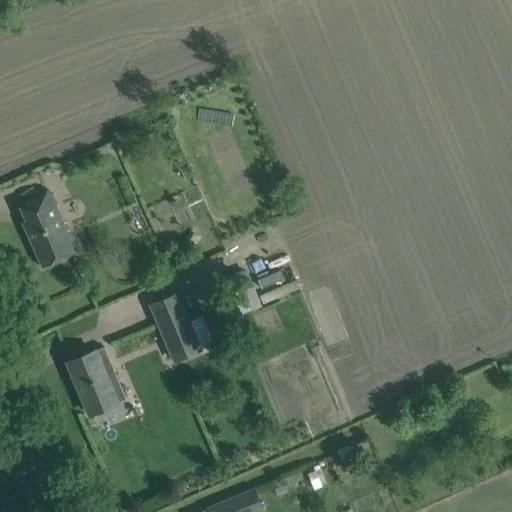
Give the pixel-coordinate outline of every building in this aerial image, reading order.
[(25,220),(22,222),(43,267),(75,253),(68,238),(71,237),(49,190),(18,204),(25,220)] [(192,233),(183,249),(193,254),(201,238),(192,233)] [(254,284),(220,297),(229,320),(263,307),(254,284)] [(176,295),(152,305),(175,360),(199,350),(199,349),(212,343),(201,316),(187,322),(176,295)] [(104,347),(68,362),(69,363),(77,383),(90,415),(126,399),(104,347)] [(261,511),(265,511),(255,488),(208,508),(209,511),(261,511)]
